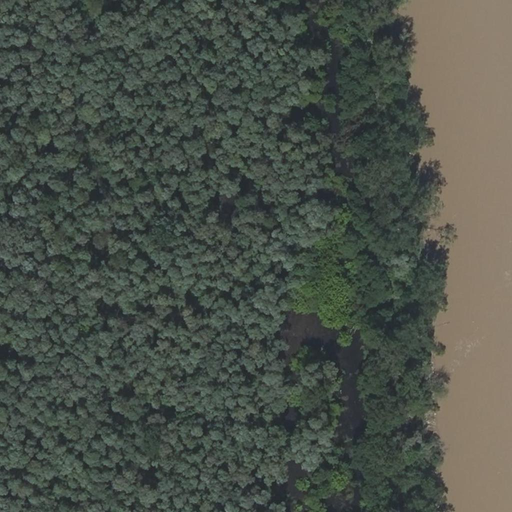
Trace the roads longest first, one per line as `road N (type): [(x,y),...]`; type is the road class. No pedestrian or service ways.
road 1 (track): [(75,0),(153,511)]
road 2 (track): [(380,511),(364,161),(346,0)]
